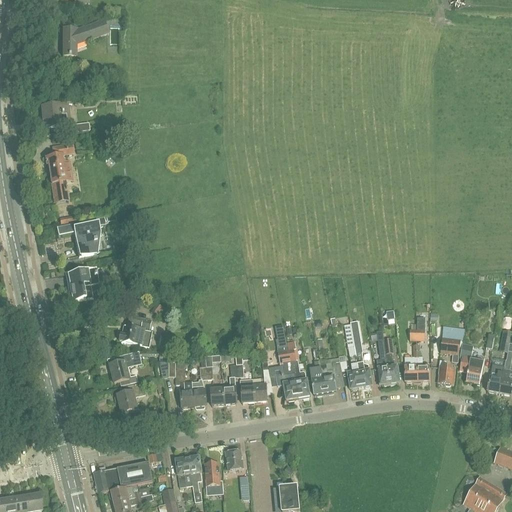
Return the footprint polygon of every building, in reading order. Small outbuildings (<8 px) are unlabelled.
[(104,22),(80,30),(77,31),(77,30),(63,30),(63,58),(76,58),(77,49),(75,49),(75,46),(108,34),(104,22)] [(56,129),(57,136),(89,132),(88,125),(71,127),(68,105),(42,109),(45,130),(56,129)] [(55,157),(46,159),(47,167),(49,166),(54,200),(68,198),(66,183),(73,182),(72,174),(70,165),(69,162),(64,163),(63,156),(74,155),(72,146),(71,146),(70,140),(62,141),(63,147),(53,149),(55,157)] [(63,226),(79,223),(77,215),(61,218),(63,226)] [(101,235),(99,229),(105,227),(104,219),(75,225),(58,229),(60,238),(74,235),(75,240),(73,240),(73,241),(75,240),(76,244),(67,246),(67,247),(76,245),(79,257),(69,259),(69,260),(79,258),(79,259),(98,255),(101,235)] [(66,288),(70,287),(71,296),(73,296),(73,300),(61,302),(61,303),(72,301),(73,303),(92,300),(90,288),(99,286),(96,270),(68,275),(70,286),(64,287),(65,291),(66,291),(66,288)] [(172,321),(176,315),(157,306),(151,313),(157,317),(159,314),(172,321)] [(121,336),(120,344),(122,344),(122,345),(126,346),(127,347),(132,349),(133,347),(142,349),(146,332),(150,333),(151,329),(148,328),(149,322),(131,318),(128,329),(125,328),(123,337),(121,336)] [(425,343),(425,330),(425,320),(417,320),(417,330),(415,330),(416,343),(425,343)] [(356,325),(350,326),(352,337),(353,342),(355,355),(361,354),(359,341),(356,325)] [(285,377),(276,378),(277,388),(284,387),(286,402),(288,402),(299,400),(292,363),(295,363),(293,351),(287,352),(286,344),(283,327),(275,328),(277,341),(276,341),(278,354),(277,354),(280,368),(283,367),(285,377)] [(442,340),(441,355),(453,356),(452,364),(458,365),(461,343),(464,343),(465,332),(444,329),(442,340)] [(492,351),(494,337),(488,336),(486,350),(492,351)] [(352,337),(347,338),(349,356),(351,355),(352,361),(350,362),(352,375),(348,376),(350,392),(352,392),(353,393),(356,392),(357,391),(361,390),(356,360),(355,355),(353,342),(352,337)] [(316,342),(315,342),(316,348),(317,352),(324,351),(322,341),(321,341),(316,342)] [(390,342),(383,342),(385,355),(385,356),(391,356),(392,355),(390,342)] [(471,361),(473,348),(462,346),(460,360),(462,361),(460,372),(468,374),(466,384),(479,387),(484,360),(477,359),(476,362),(471,361)] [(295,363),(292,363),(299,400),(303,400),(305,401),(307,400),(308,399),(310,398),(307,382),(305,382),(304,375),(303,374),(299,375),(297,362),(299,362),(297,350),(296,351),(293,351),(295,363)] [(121,386),(121,388),(126,387),(130,386),(139,384),(137,378),(129,380),(127,370),(134,368),(142,366),(140,358),(151,358),(151,353),(138,353),(110,360),(112,366),(110,367),(112,373),(112,376),(115,385),(117,385),(120,384),(121,386)] [(159,353),(159,358),(159,366),(169,366),(169,365),(169,353),(159,353)] [(503,372),(499,396),(511,398),(511,391),(511,372),(509,372),(511,357),(511,356),(511,354),(508,353),(507,354),(507,356),(506,363),(505,368),(504,368),(503,372)] [(419,360),(419,354),(413,354),(413,360),(405,360),(405,385),(413,384),(413,386),(417,386),(417,384),(416,360),(419,360)] [(235,357),(236,367),(237,380),(244,379),(242,356),(235,357)] [(391,356),(385,356),(386,361),(390,387),(395,387),(395,386),(399,385),(397,368),(392,369),(391,356)] [(362,359),(356,360),(361,390),(365,390),(366,391),(369,390),(370,389),(372,388),(369,372),(368,367),(364,366),(363,366),(362,359)] [(423,360),(419,360),(416,360),(417,384),(429,384),(429,369),(428,368),(423,369),(423,360)] [(490,379),(487,393),(499,396),(503,372),(504,368),(505,368),(506,363),(494,360),(492,368),(490,379)] [(181,411),(194,410),(193,391),(192,385),(192,384),(185,384),(185,372),(182,372),(177,370),(181,361),(175,361),(175,365),(169,365),(169,380),(175,380),(175,387),(181,387),(182,395),(180,395),(181,411)] [(322,396),(325,396),(320,368),(320,365),(319,361),(314,362),(315,371),(317,381),(312,382),(314,397),(317,397),(318,398),(321,398),(322,396)] [(380,361),(376,362),(377,371),(379,387),(384,387),(384,388),(390,387),(386,361),(380,361)] [(345,388),(343,377),(342,374),(340,364),(340,362),(320,365),(320,368),(325,396),(328,395),(330,396),(333,396),(334,394),(336,394),(335,390),(345,388)] [(438,385),(438,386),(445,386),(445,388),(449,388),(451,387),(453,387),(452,387),(454,371),(446,369),(446,363),(439,363),(438,377),(440,377),(439,385),(438,385)] [(166,394),(163,381),(163,380),(152,383),(154,391),(158,391),(159,396),(166,394)] [(223,389),(225,407),(237,407),(235,380),(231,380),(230,380),(231,388),(223,389)] [(242,406),(255,405),(254,389),(253,382),(240,383),(241,390),(242,406)] [(192,385),(193,391),(194,410),(195,410),(195,411),(197,413),(204,412),(205,411),(205,409),(206,409),(205,390),(204,390),(204,388),(202,383),(199,383),(199,384),(192,385)] [(117,397),(119,403),(122,416),(138,412),(136,400),(146,397),(143,385),(124,390),(125,395),(117,397)] [(254,389),(255,405),(267,404),(267,398),(266,388),(254,389)] [(225,407),(223,389),(215,389),(215,392),(211,392),(212,408),(225,407)] [(494,464),(504,468),(510,453),(500,449),(494,464)] [(228,473),(243,471),(240,453),(226,455),(228,473)] [(157,464),(156,456),(149,457),(150,465),(157,464)] [(193,489),(195,502),(195,505),(202,504),(201,495),(199,495),(198,489),(197,484),(203,483),(201,475),(199,459),(188,461),(190,477),(192,487),(193,489)] [(186,488),(192,487),(190,477),(188,461),(175,463),(180,490),(186,490),(186,488)] [(93,476),(98,496),(152,484),(148,465),(117,471),(117,470),(99,475),(93,476)] [(205,466),(206,482),(207,487),(220,486),(218,465),(205,466)] [(463,506),(473,511),(478,511),(493,488),(480,479),(463,506)] [(248,480),(240,481),(241,493),(249,492),(248,480)] [(113,501),(114,505),(135,500),(135,502),(142,500),(141,494),(139,495),(138,488),(112,494),(112,495),(110,495),(109,497),(110,501),(111,502),(113,501)] [(496,511),(507,496),(493,488),(478,511),(496,511)] [(299,511),(298,489),(280,490),(282,511),(299,511)] [(166,506),(176,504),(174,492),(164,494),(166,506)] [(42,511),(40,495),(27,497),(29,511),(42,511)] [(3,511),(16,511),(14,499),(12,499),(12,497),(6,498),(7,500),(2,501),(3,511)] [(16,511),(29,511),(27,497),(14,499),(16,511)] [(135,502),(135,500),(114,505),(115,511),(131,511),(130,508),(143,505),(146,505),(144,499),(142,500),(135,502)]
